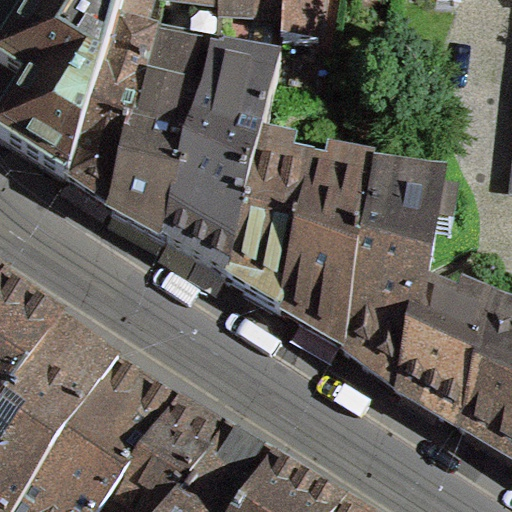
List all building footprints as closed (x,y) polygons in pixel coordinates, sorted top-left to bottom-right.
[(20,73),(16,79),(18,89),(20,98),(26,103),(2,145),(71,188),(128,0),(38,0),(0,60),(10,66),(20,73)] [(128,0),(71,188),(71,189),(81,197),(112,218),(113,219),(156,46),(143,42),(152,0),(128,0)] [(217,59),(221,0),(178,0),(208,6),(207,15),(191,13),(190,53),(212,58),(217,59)] [(282,44),(284,0),(221,0),(217,59),(278,71),(280,71),(282,44)] [(284,0),(282,44),(318,46),(322,0),(284,0)] [(156,46),(113,219),(126,226),(167,249),(212,58),(190,53),(156,46)] [(212,58),(167,249),(188,262),(228,286),(256,165),(278,71),(217,59),(212,58)] [(256,165),(228,286),(245,296),(283,318),(312,178),(256,165)] [(312,178),(283,318),(307,332),(343,354),(346,357),(372,190),(312,178)] [(372,190),(346,357),(367,372),(409,402),(426,300),(443,191),(374,182),(372,190)] [(0,418),(3,414),(62,332),(25,306),(4,292),(0,298),(0,418)] [(426,300),(409,402),(449,425),(464,434),(487,323),(426,300)] [(511,331),(487,323),(464,434),(474,440),(511,463),(511,331)] [(62,332),(3,414),(25,430),(0,464),(0,511),(19,511),(117,372),(81,346),(62,332)] [(109,511),(179,413),(132,382),(117,372),(19,511),(109,511)] [(109,511),(175,511),(225,442),(195,423),(179,413),(109,511)] [(244,511),(273,471),(239,451),(225,442),(175,511),(244,511)] [(341,511),(293,482),(273,471),(244,511),(341,511)]
